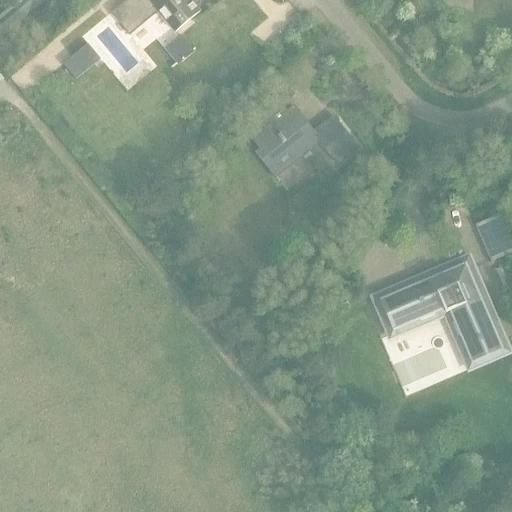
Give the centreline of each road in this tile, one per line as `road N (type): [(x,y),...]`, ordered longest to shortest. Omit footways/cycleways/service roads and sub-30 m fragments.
road 1 (track): [(4,93),(355,511)]
road 2 (residential): [(313,0),(400,116),(431,132),(457,132),(511,103)]
